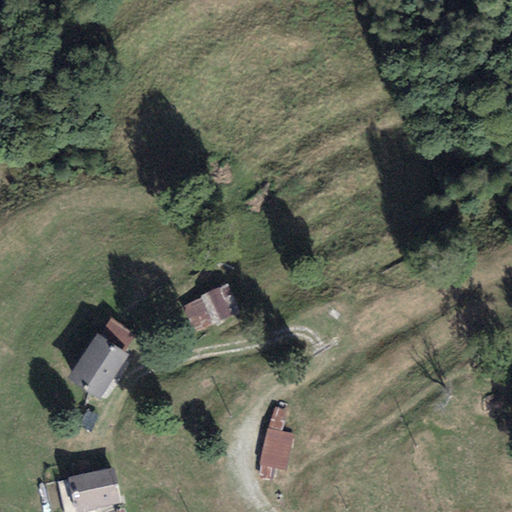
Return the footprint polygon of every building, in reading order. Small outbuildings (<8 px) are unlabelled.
[(202,297),(182,306),(194,334),(241,313),(228,282),(200,294),(202,297)] [(110,318),(99,336),(124,352),(136,334),(110,318)] [(99,336),(96,334),(67,378),(98,399),(128,354),(124,352),(99,336)] [(288,409),(274,406),(266,429),(280,431),(288,409)] [(293,433),(280,431),(266,429),(259,465),(271,467),(285,469),(293,433)] [(270,480),(271,467),(259,465),(259,477),(270,480)] [(114,468),(67,478),(74,511),(85,511),(122,504),(114,468)]
